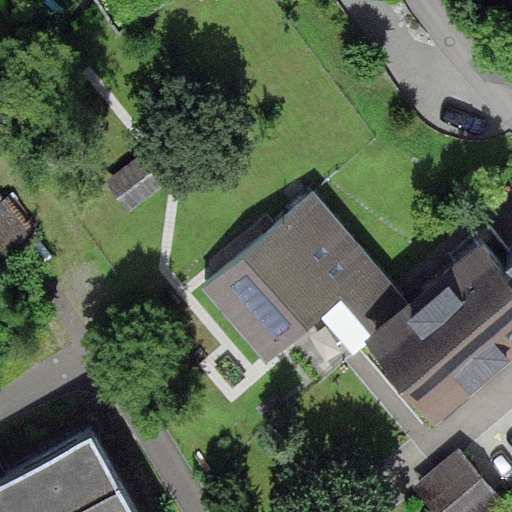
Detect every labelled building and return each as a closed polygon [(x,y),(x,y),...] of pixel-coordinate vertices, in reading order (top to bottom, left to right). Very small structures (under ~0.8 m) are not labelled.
[(128,158),(100,183),(125,211),(153,186),(128,158)] [(197,275),(265,357),(337,297),(424,403),(511,330),(511,271),(471,222),(391,287),(378,272),(306,185),(197,275)] [(4,198),(0,201),(0,257),(30,238),(4,198)] [(0,511),(136,511),(82,413),(0,458),(0,511)] [(460,440),(414,478),(443,511),(481,511),(504,493),(460,440)]
